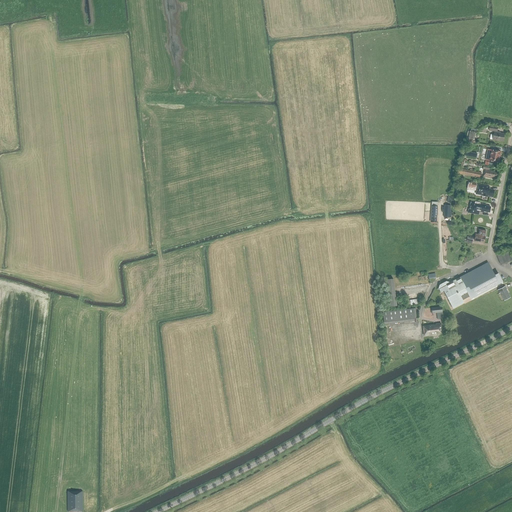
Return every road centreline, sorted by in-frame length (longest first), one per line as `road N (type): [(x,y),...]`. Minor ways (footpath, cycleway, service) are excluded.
road 1 (unclassified): [(157,511),(511,328)]
road 2 (unclassified): [(489,254),(511,135)]
